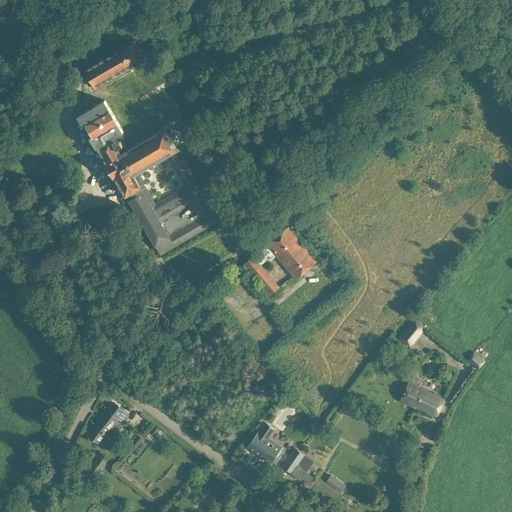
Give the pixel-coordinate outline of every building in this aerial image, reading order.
[(145,58),(135,41),(85,70),(95,88),(128,68),(129,70),(145,61),(144,59),(145,58)] [(187,164),(182,156),(181,156),(179,153),(194,145),(179,119),(170,124),(122,153),(118,147),(123,144),(121,140),(116,143),(113,138),(122,133),(104,101),(79,116),(85,126),(88,124),(94,135),(91,137),(97,147),(98,146),(107,162),(101,166),(110,181),(116,178),(126,195),(128,194),(131,199),(129,200),(161,255),(218,221),(207,201),(208,201),(204,193),(203,194),(199,187),(200,186),(191,171),(190,172),(186,165),(187,164)] [(317,260),(288,227),(244,264),(271,295),(280,288),(261,265),(269,259),(271,261),(277,255),(296,277),(295,277),(296,278),(317,260)] [(427,310),(423,315),(428,318),(432,314),(427,310)] [(399,338),(411,348),(426,328),(415,319),(399,338)] [(470,350),(477,358),(485,352),(478,344),(470,350)] [(409,382),(400,400),(416,408),(417,406),(437,415),(445,399),(421,389),(422,388),(409,382)] [(290,406),(295,401),(291,397),(288,399),(286,397),(283,400),(285,403),(286,402),(290,406)] [(122,421),(128,413),(115,403),(109,410),(108,409),(96,425),(88,435),(100,444),(108,434),(107,433),(119,419),(122,421)] [(266,422),(249,447),(271,462),(281,448),(266,438),(273,427),(266,422)] [(151,424),(147,429),(155,436),(159,432),(151,424)] [(307,472),(315,461),(297,450),(291,460),(285,468),(292,473),(297,465),(307,472)] [(84,475),(95,482),(103,470),(102,470),(107,462),(98,457),(94,464),(92,463),(84,475)]
